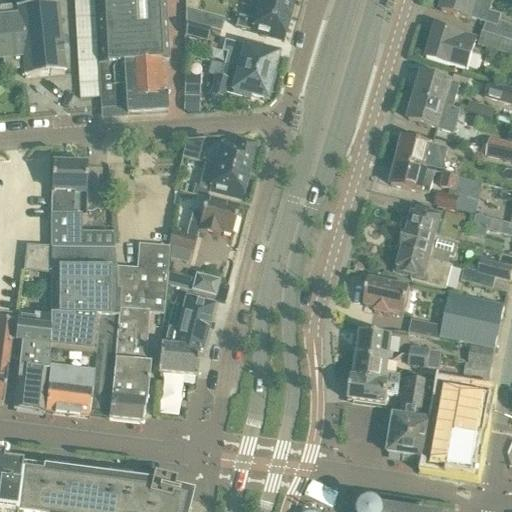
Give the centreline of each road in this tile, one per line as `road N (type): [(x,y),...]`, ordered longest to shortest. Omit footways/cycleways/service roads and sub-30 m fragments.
road 1 (residential): [(0,429),(204,455),(277,120)]
road 2 (primary): [(264,511),(293,410),(295,256),(374,0)]
road 3 (primary): [(348,0),(264,297),(256,411),(230,511)]
road 4 (residential): [(312,327),(411,0)]
road 5 (residential): [(277,120),(0,137)]
road 6 (residential): [(511,323),(481,494)]
road 7 (residential): [(277,120),(317,0)]
